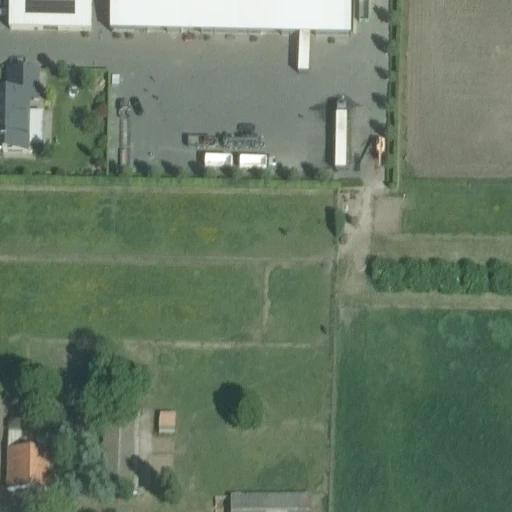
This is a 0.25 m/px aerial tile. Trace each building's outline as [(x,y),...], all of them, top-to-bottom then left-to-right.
[(10,0),(10,30),(91,32),(91,0),(10,0)] [(110,0),(110,33),(350,38),(351,0),(110,0)] [(0,143),(3,144),(2,153),(27,154),(28,101),(38,101),(38,71),(9,71),(8,95),(0,94),(0,143)] [(349,192),(348,228),(362,229),(363,193),(349,192)] [(104,415),(102,493),(138,494),(140,416),(104,415)] [(20,417),(8,417),(7,491),(65,491),(65,453),(65,433),(20,432),(20,417)] [(311,511),(312,496),(231,497),(231,511),(311,511)]
